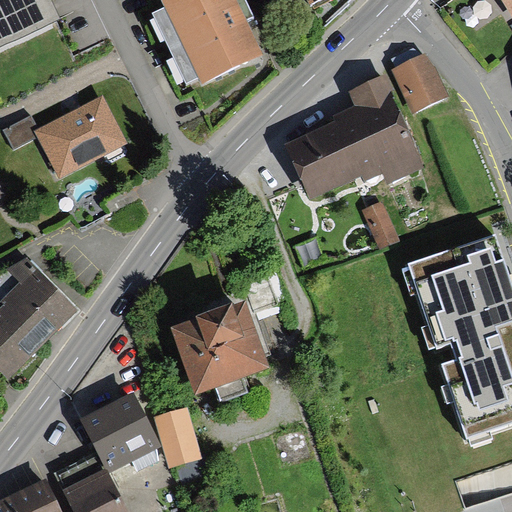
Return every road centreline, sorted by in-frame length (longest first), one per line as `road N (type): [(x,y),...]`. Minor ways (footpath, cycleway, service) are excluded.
road 1 (secondary): [(0,460),(209,180)]
road 2 (secondary): [(209,180),(393,1)]
road 3 (residential): [(393,1),(477,97),(511,175)]
road 4 (residential): [(209,180),(174,144),(103,0)]
